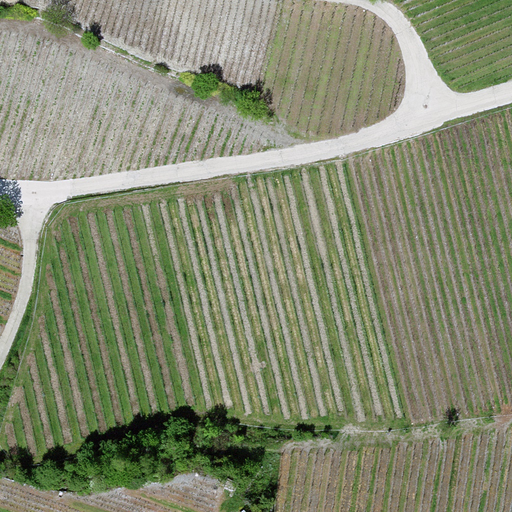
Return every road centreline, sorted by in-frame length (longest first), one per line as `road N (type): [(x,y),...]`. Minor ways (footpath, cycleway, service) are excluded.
road 1 (unclassified): [(511,93),(332,147),(192,172),(0,190)]
road 2 (track): [(29,190),(15,334),(0,361)]
road 3 (track): [(434,116),(401,30),(386,12),(352,0)]
